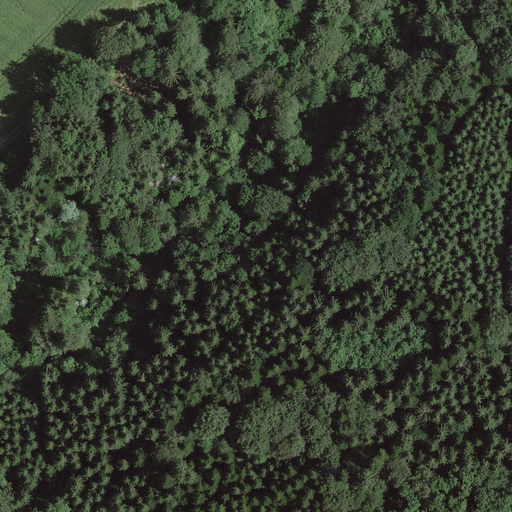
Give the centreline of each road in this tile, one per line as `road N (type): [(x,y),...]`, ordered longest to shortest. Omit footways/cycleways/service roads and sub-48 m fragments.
road 1 (track): [(0,493),(238,444),(511,480)]
road 2 (track): [(511,441),(499,384),(511,186)]
road 3 (track): [(1,147),(131,16),(136,0)]
